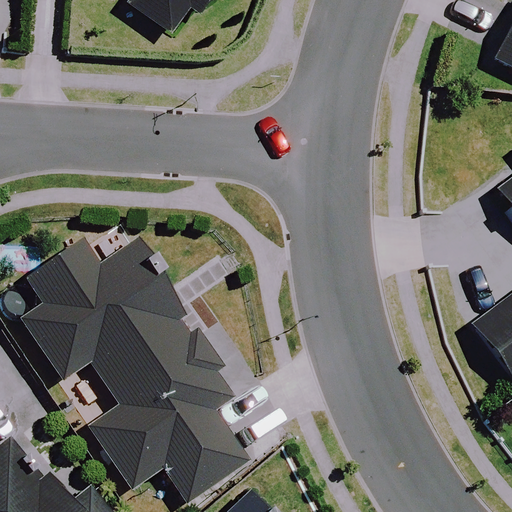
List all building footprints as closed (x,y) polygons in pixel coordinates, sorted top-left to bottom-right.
[(132,0),(120,17),(167,50),(201,0),(132,0)] [(511,13),(491,60),(511,69),(511,13)] [(511,185),(504,191),(511,200),(511,300),(467,335),(511,393),(511,185)] [(230,407),(131,252),(91,277),(75,252),(20,287),(38,315),(19,327),(59,390),(91,370),(118,413),(89,432),(129,495),(162,475),(182,505),(239,469),(209,421),(230,407)] [(0,511),(97,511),(84,497),(66,511),(52,511),(0,452),(0,511)] [(246,511),(231,495),(212,511),(246,511)]
